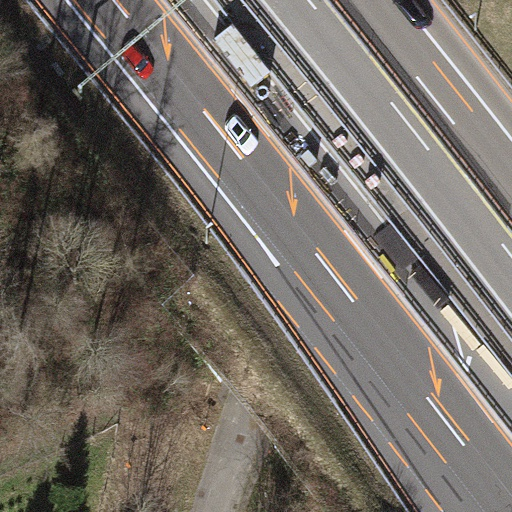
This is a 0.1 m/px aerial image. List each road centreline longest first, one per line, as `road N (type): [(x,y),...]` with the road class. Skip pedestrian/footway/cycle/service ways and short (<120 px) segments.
road 1 (motorway): [(136,0),(511,478)]
road 2 (unclassified): [(401,0),(216,511)]
road 3 (motorway): [(511,225),(332,0)]
